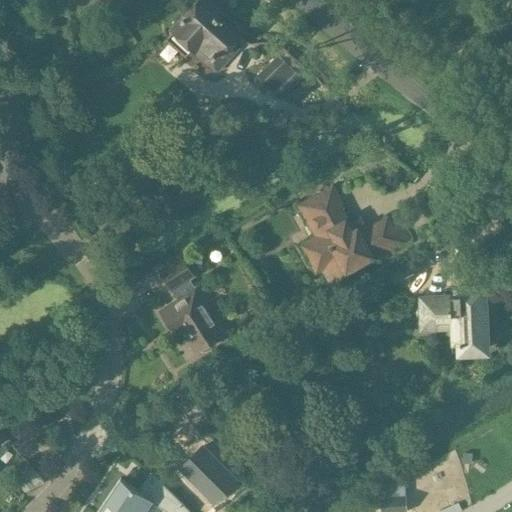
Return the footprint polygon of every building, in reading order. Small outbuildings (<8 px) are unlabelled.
[(223,58),(242,37),(223,19),(227,14),(211,0),(200,0),(172,32),(174,33),(168,40),(187,57),(193,51),(196,53),(218,72),(227,62),(223,58)] [(279,54),(257,76),(280,99),(302,77),(279,54)] [(373,258),(408,238),(401,226),(394,230),(388,219),(367,230),(363,223),(351,229),(347,222),(349,221),(340,205),(342,203),(333,187),(307,202),(315,216),(310,219),(319,236),(303,245),(317,272),(325,267),(334,283),(350,274),(348,270),(372,257),(373,258)] [(171,292),(173,291),(178,299),(160,310),(176,335),(182,331),(196,353),(226,334),(196,287),(195,288),(190,280),(195,277),(182,255),(158,270),(171,292)] [(484,350),(488,347),(484,342),(483,334),(487,330),(483,325),(483,316),(487,312),(483,307),(482,298),(487,296),(482,290),(458,290),(458,294),(450,294),(450,297),(421,298),(422,329),(451,328),(452,351),(484,350)] [(202,446),(180,468),(215,502),(236,481),(202,446)] [(99,511),(141,511),(150,500),(167,511),(169,511),(177,498),(151,471),(138,490),(120,478),(97,511),(99,511)] [(381,511),(404,511),(407,511),(405,496),(380,498),(381,511)]
